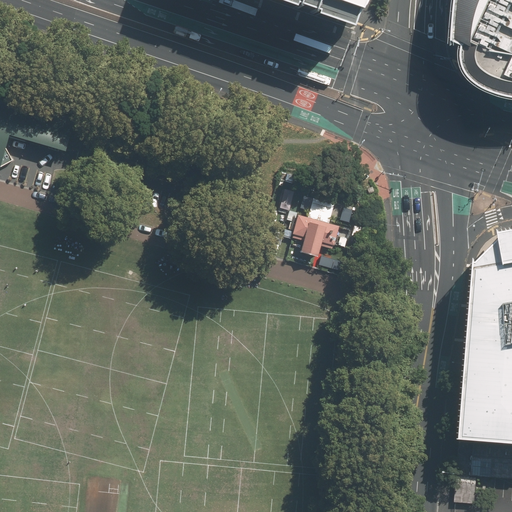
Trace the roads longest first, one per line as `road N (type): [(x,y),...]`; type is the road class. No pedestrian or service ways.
road 1 (primary): [(414,139),(10,0)]
road 2 (primary): [(150,0),(408,85)]
road 3 (secondary): [(405,511),(431,303)]
road 4 (residential): [(252,261),(431,303)]
road 5 (secondary): [(434,281),(420,230),(414,139)]
